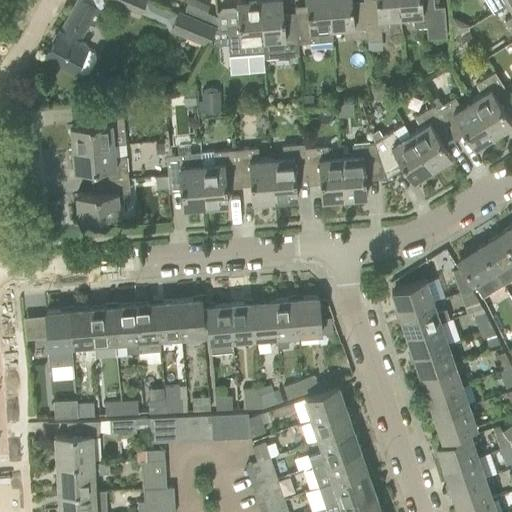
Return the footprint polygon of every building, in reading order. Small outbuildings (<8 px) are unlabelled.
[(102,11),(96,7),(83,0),(76,0),(60,30),(59,30),(45,55),(62,65),(73,71),(74,69),(82,74),(87,72),(96,57),(94,52),(86,48),(87,46),(78,41),(88,23),(93,26),(102,11)] [(147,0),(107,0),(142,14),(147,0)] [(185,0),(183,6),(204,15),(208,4),(199,0),(185,0)] [(216,26),(210,40),(211,40),(218,44),(227,43),(229,55),(236,54),(236,59),(251,58),(264,57),(258,0),(238,0),(236,0),(238,23),(218,24),(219,27),(216,26)] [(298,49),(297,43),(295,18),(283,19),(281,0),(258,0),(264,57),(298,54),(298,49)] [(331,28),(328,0),(305,0),(307,11),(294,12),(295,18),(297,43),(320,41),(319,29),(331,28)] [(351,0),(328,0),(331,28),(343,27),(344,39),(367,37),(366,31),(364,6),(352,7),(351,0)] [(368,0),(363,0),(364,6),(366,27),(366,31),(367,37),(367,41),(381,40),(380,30),(388,29),(387,17),(400,16),(398,0),(368,0)] [(398,0),(400,16),(412,15),(413,27),(445,25),(444,6),(434,7),(433,0),(398,0)] [(511,0),(486,0),(494,12),(508,3),(511,0)] [(179,11),(171,29),(186,36),(208,45),(216,26),(179,11)] [(469,25),(451,16),(452,37),(469,25)] [(432,54),(420,61),(426,71),(438,63),(432,54)] [(482,93),(471,100),(493,135),(511,123),(511,122),(500,104),(510,98),(500,81),(494,71),(475,83),(482,93)] [(372,99),(386,98),(385,82),(370,84),(372,99)] [(312,94),(303,94),(304,103),(313,102),(312,94)] [(436,95),(430,99),(433,105),(435,108),(449,131),(451,134),(461,128),(473,147),(493,135),(471,100),(460,107),(454,96),(442,104),(436,95)] [(220,100),(196,102),(197,114),(221,112),(220,100)] [(420,127),(410,133),(432,169),(451,157),(439,137),(449,131),(435,108),(433,105),(414,117),(420,127)] [(92,123),(70,125),(72,148),(125,143),(122,108),(92,111),(92,123)] [(378,128),(370,132),(371,133),(374,142),(382,137),(383,136),(378,128)] [(432,169),(410,133),(399,140),(393,130),(383,136),(382,137),(374,142),(384,171),(400,161),(412,181),(432,169)] [(163,141),(153,141),(154,153),(164,153),(163,141)] [(384,171),(374,142),(352,143),(353,155),(340,156),(344,198),(366,196),(365,173),(384,171)] [(125,143),(72,148),(73,170),(88,169),(96,168),(97,180),(128,178),(125,143)] [(307,174),(305,147),(304,143),(282,145),(283,157),(271,158),(274,199),(297,198),(295,175),(307,174)] [(327,145),(305,147),(307,174),(307,178),(319,177),(321,200),(344,198),(340,156),(328,157),(327,145)] [(274,199),(271,158),(258,159),(257,147),(235,149),(237,180),(249,179),(251,201),(274,199)] [(235,149),(213,151),(201,152),(202,164),(205,205),(227,203),(225,181),(237,180),(235,149)] [(201,152),(166,155),(167,175),(168,187),(168,191),(169,191),(169,185),(180,184),(182,207),(205,205),(202,164),(201,152)] [(168,187),(167,175),(155,176),(156,188),(168,187)] [(128,178),(97,180),(98,192),(76,194),(77,217),(119,214),(118,201),(130,200),(128,178)] [(511,224),(499,233),(511,253),(511,224)] [(511,253),(499,233),(479,245),(502,282),(511,275),(511,253)] [(502,282),(479,245),(458,258),(481,295),(502,282)] [(459,292),(470,288),(458,268),(452,270),(459,292)] [(433,301),(432,298),(425,279),(391,291),(399,313),(433,301)] [(478,302),(470,288),(459,292),(464,307),(478,302)] [(181,334),(210,332),(208,317),(202,318),(201,305),(200,296),(178,298),(180,321),(181,334)] [(298,334),(300,333),(320,332),(317,296),(295,297),(298,334)] [(295,297),(273,299),(276,335),(277,347),(289,346),(288,334),(298,334),(295,297)] [(181,334),(178,298),(156,300),(159,336),(181,334)] [(273,299),(251,301),(254,337),(276,335),(273,299)] [(160,347),(159,336),(156,300),(134,302),(139,349),(160,347)] [(251,301),(229,303),(231,321),(233,339),(254,337),(251,301)] [(433,301),(399,313),(406,334),(440,322),(449,319),(445,307),(436,310),(433,301)] [(134,302),(112,304),(114,321),(116,340),(124,340),(125,351),(139,349),(134,302)] [(229,303),(201,305),(202,318),(208,317),(210,332),(212,353),(234,351),(233,339),(231,321),(229,303)] [(114,321),(112,304),(90,306),(94,342),(116,340),(114,321)] [(94,342),(90,306),(68,308),(71,344),(94,342)] [(68,308),(45,310),(46,314),(49,345),(47,346),(49,366),(72,364),(71,344),(68,308)] [(479,332),(491,328),(484,313),(473,316),(479,332)] [(447,343),(440,322),(406,334),(413,354),(447,343)] [(499,343),(491,328),(479,332),(484,348),(499,343)] [(447,343),(413,354),(420,375),(454,364),(447,343)] [(503,351),(493,355),(499,371),(511,367),(503,351)] [(454,364),(420,375),(427,396),(462,385),(454,364)] [(511,370),(511,367),(499,371),(505,387),(511,385),(511,370)] [(315,374),(299,379),(303,392),(319,386),(315,374)] [(299,379),(283,385),(287,396),(287,398),(303,392),(299,379)] [(178,385),(163,386),(164,391),(165,410),(182,409),(182,398),(179,398),(178,385)] [(469,405),(462,385),(427,396),(434,417),(469,405)] [(338,386),(319,392),(305,397),(312,419),(345,407),(338,386)] [(259,387),(242,388),(243,408),(260,407),(259,393),(259,387)] [(274,388),(259,393),(260,407),(261,407),(278,401),(274,388)] [(156,398),(147,399),(148,411),(165,410),(164,391),(155,392),(156,398)] [(208,395),(191,396),(191,398),(192,409),(209,408),(208,395)] [(231,396),(216,396),(217,408),(232,407),(231,396)] [(76,398),(53,400),(54,416),(61,416),(77,415),(77,403),(76,398)] [(138,400),(121,401),(122,412),(139,411),(138,400)] [(122,412),(121,401),(105,401),(105,413),(122,412)] [(94,402),(77,403),(77,415),(95,414),(95,413),(94,402)] [(469,405),(434,417),(441,438),(476,426),(469,405)] [(345,407),(312,419),(301,422),(308,443),(319,439),(352,428),(345,407)] [(236,437),(249,436),(248,416),(248,412),(235,413),(236,437)] [(223,413),(211,414),(212,438),(224,437),(223,413)] [(235,413),(223,413),(224,437),(236,437),(235,413)] [(248,416),(249,436),(264,431),(258,413),(248,416)] [(199,414),(187,415),(188,439),(200,438),(199,414)] [(212,438),(211,414),(199,414),(200,438),(212,438)] [(176,440),(174,415),(162,416),(163,440),(176,440)] [(187,415),(174,415),(176,440),(188,439),(187,415)] [(151,441),(163,440),(162,416),(150,417),(150,427),(151,441)] [(150,417),(135,418),(135,428),(150,427),(150,417)] [(110,432),(135,431),(135,428),(135,418),(110,418),(110,432)] [(99,419),(89,420),(67,421),(68,435),(55,436),(57,463),(92,461),(90,434),(96,434),(99,430),(99,419)] [(511,422),(502,430),(502,431),(510,442),(510,444),(511,447),(511,422)] [(510,442),(502,431),(502,430),(498,425),(492,426),(496,436),(500,447),(510,444),(510,442)] [(319,439),(322,450),(308,454),(312,465),(360,449),(352,428),(319,439)] [(470,434),(455,439),(436,446),(443,467),(477,455),(470,434)] [(256,461),(266,457),(261,441),(250,444),(256,461)] [(511,461),(511,447),(510,444),(500,447),(505,464),(511,461)] [(164,448),(135,449),(135,459),(141,459),(141,460),(164,459),(164,448)] [(360,449),(312,465),(319,486),(333,481),(367,469),(360,449)] [(485,476),(477,455),(443,467),(450,488),(485,476)] [(269,456),(266,457),(256,461),(263,482),(276,477),(269,456)] [(166,486),(164,459),(141,460),(143,488),(166,486)] [(92,461),(57,463),(59,491),(93,489),(92,473),(106,472),(105,461),(92,461)] [(263,482),(256,461),(245,464),(252,485),(263,482)] [(367,469),(333,481),(340,502),(374,491),(367,469)] [(485,476),(450,488),(457,509),(492,497),(485,476)] [(276,477),(263,482),(270,502),(283,498),(276,477)] [(263,482),(252,485),(259,506),(270,502),(263,482)] [(166,486),(143,488),(143,501),(137,501),(137,511),(174,511),(173,486),(166,486)] [(93,489),(59,491),(59,511),(106,511),(105,489),(93,489)] [(380,511),(381,511),(374,491),(340,502),(343,511),(380,511)] [(496,511),(492,497),(457,509),(458,511),(496,511)] [(287,511),(283,498),(270,502),(273,511),(287,511)] [(273,511),(270,502),(259,506),(261,511),(273,511)]
